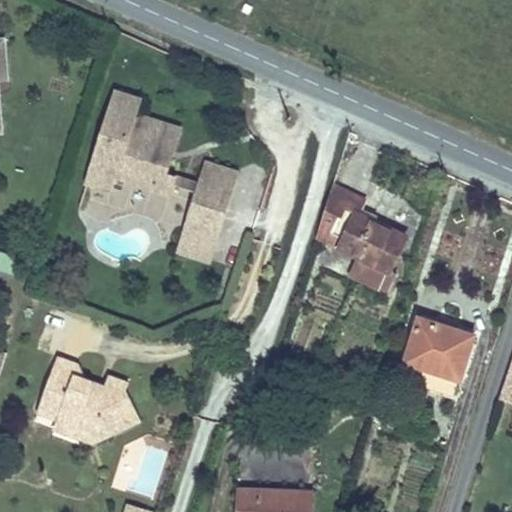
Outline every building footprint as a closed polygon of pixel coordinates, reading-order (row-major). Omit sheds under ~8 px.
[(0,128),(10,127),(5,69),(0,70),(0,99),(2,119),(0,118),(0,128)] [(131,124),(133,114),(137,103),(114,94),(86,179),(108,187),(112,174),(168,193),(172,176),(166,174),(167,170),(161,157),(164,146),(165,134),(131,124)] [(179,129),(133,114),(131,124),(165,134),(164,146),(161,157),(167,170),(179,129)] [(209,154),(203,171),(232,180),(238,163),(209,154)] [(232,180),(203,171),(180,242),(207,253),(232,180)] [(333,188),(317,237),(387,276),(405,245),(358,220),(366,206),(333,188)] [(0,252),(0,253),(0,268),(12,272),(15,255),(0,252)] [(476,341),(428,325),(414,363),(461,381),(476,341)] [(58,351),(33,417),(56,426),(56,414),(88,425),(94,438),(136,418),(122,388),(125,377),(110,371),(103,387),(93,384),(92,375),(71,367),(75,357),(58,351)] [(313,511),(314,493),(240,490),(238,511),(313,511)] [(128,500),(123,511),(155,511),(156,510),(128,500)]
